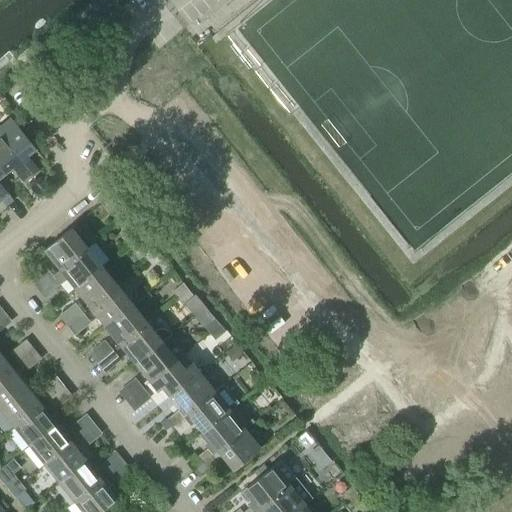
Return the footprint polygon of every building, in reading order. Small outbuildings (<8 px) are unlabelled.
[(0,126),(0,140),(30,178),(37,172),(25,157),(34,150),(9,120),(0,126)] [(0,171),(3,175),(11,169),(23,183),(30,178),(0,140),(0,171)] [(116,224),(127,215),(122,209),(112,218),(116,224)] [(127,215),(116,224),(122,230),(132,222),(127,215)] [(70,230),(42,252),(43,252),(58,271),(85,249),(70,230)] [(85,249),(58,271),(62,276),(73,290),(100,268),(107,263),(108,262),(109,262),(93,243),(85,249)] [(147,261),(158,253),(152,246),(142,255),(147,261)] [(158,253),(147,261),(152,267),(162,259),(158,253)] [(100,268),(73,290),(88,309),(116,287),(100,268)] [(58,271),(51,277),(55,281),(62,276),(58,271)] [(178,299),(188,290),(182,283),(171,291),(178,299)] [(116,287),(88,309),(103,327),(130,305),(116,287)] [(188,290),(178,299),(182,304),(192,295),(188,290)] [(130,305),(103,327),(119,347),(146,325),(130,305)] [(213,321),(204,328),(209,335),(220,326),(214,319),(213,321)] [(146,325),(119,347),(134,365),(168,337),(170,335),(169,334),(168,333),(166,331),(164,331),(162,330),(160,330),(158,330),(156,331),(154,332),(153,333),(146,325)] [(220,326),(209,335),(214,341),(225,332),(224,331),(220,326)] [(168,337),(134,365),(149,383),(183,356),(168,337)] [(0,356),(0,377),(10,369),(0,356)] [(183,356),(149,383),(157,393),(161,390),(168,399),(171,396),(198,374),(190,364),(183,356)] [(10,369),(0,377),(0,407),(25,387),(10,369)] [(177,412),(167,421),(172,427),(214,393),(198,374),(171,396),(187,415),(182,419),(177,412)] [(25,387),(0,407),(0,411),(13,428),(40,406),(25,387)] [(214,393),(172,427),(177,433),(179,436),(194,424),(201,433),(229,412),(214,393)] [(206,450),(197,458),(202,464),(217,452),(244,431),(253,424),(237,405),(229,412),(201,433),(198,436),(206,445),(206,450)] [(40,406),(13,428),(28,446),(55,424),(40,406)] [(55,424),(28,446),(43,465),(70,443),(55,424)] [(217,452),(202,464),(207,470),(221,458),(232,472),(259,450),(244,431),(217,452)] [(70,443),(43,465),(58,484),(85,462),(70,443)] [(314,464),(325,456),(321,450),(310,459),(314,464)] [(325,456),(314,464),(320,471),(330,462),(325,456)] [(245,488),(240,492),(248,502),(245,504),(248,508),(243,511),(254,511),(260,508),(295,480),(280,460),(272,466),(245,488)] [(85,462),(58,484),(73,503),(100,481),(85,462)] [(9,493),(19,484),(15,478),(4,487),(9,493)] [(260,508),(254,511),(293,511),(303,505),(310,498),(295,480),(260,508)] [(100,481),(73,503),(80,511),(101,511),(116,500),(100,481)] [(19,484),(9,493),(14,499),(25,491),(19,484)] [(345,501),(355,493),(351,487),(340,496),(345,501)] [(355,493),(345,501),(350,508),(361,499),(355,493)]
